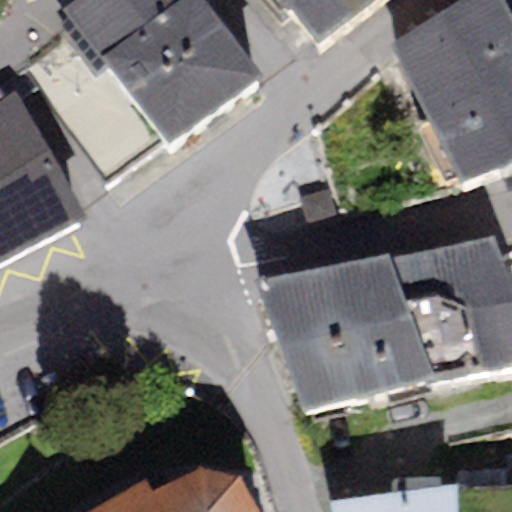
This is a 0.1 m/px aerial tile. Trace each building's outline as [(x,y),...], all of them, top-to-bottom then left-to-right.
[(70,0),(45,19),(91,88),(148,155),(162,170),(266,92),(193,0),(70,0)] [(270,0),(303,40),(352,0),(270,0)] [(511,29),(498,0),(485,0),(378,56),(454,204),(511,186),(511,29)] [(91,88),(28,132),(42,144),(75,205),(148,155),(91,88)] [(6,98),(0,102),(0,289),(97,238),(75,205),(42,144),(28,132),(6,98)] [(330,195),(299,202),(302,215),(304,226),(336,218),(330,195)] [(398,271),(444,397),(511,386),(511,267),(505,249),(398,271)] [(398,271),(259,302),(311,428),(444,397),(398,271)] [(222,511),(197,467),(116,511),(222,511)] [(478,511),(476,489),(349,506),(349,511),(478,511)]
